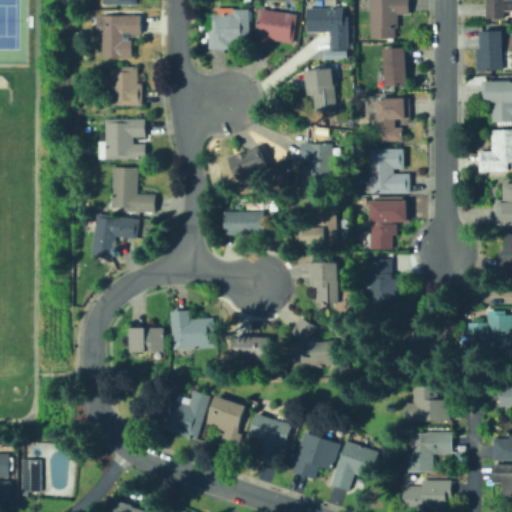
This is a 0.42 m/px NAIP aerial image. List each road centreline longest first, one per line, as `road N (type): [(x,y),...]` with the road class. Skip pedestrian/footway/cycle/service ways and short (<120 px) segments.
road 1 (residential): [(178,0),(190,224),(176,264),(124,284),(96,318),(91,369),(98,402),(124,446),(301,511)]
road 2 (residential): [(442,0),(442,257)]
